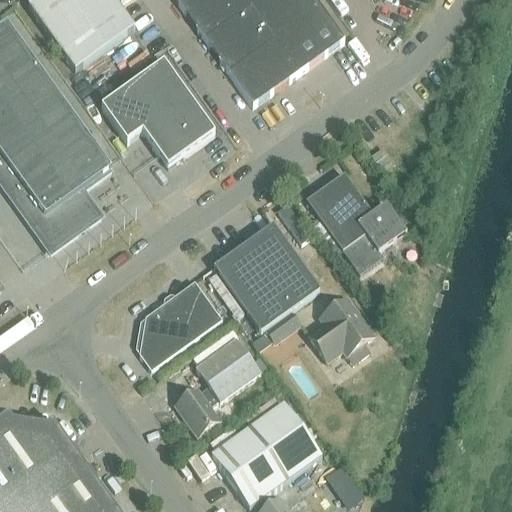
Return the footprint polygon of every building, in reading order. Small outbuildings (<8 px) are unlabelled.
[(45,0),(29,12),(75,77),(135,34),(109,0),(45,0)] [(172,0),(253,112),(344,46),(311,0),(172,0)] [(0,186),(51,258),(101,222),(82,196),(111,175),(7,29),(0,33),(0,186)] [(159,161),(168,173),(176,167),(215,140),(163,68),(101,113),(127,148),(142,138),(159,161)] [(371,161),(380,173),(391,165),(382,153),(371,161)] [(344,180),(306,207),(342,257),(359,281),(383,264),(379,258),(396,246),(392,240),(402,233),(386,210),(372,220),(368,223),(364,218),(368,214),(344,180)] [(214,273),(260,339),(319,296),(272,231),(214,273)] [(0,294),(14,284),(0,263),(0,294)] [(139,361),(151,378),(223,326),(195,287),(145,323),(139,361)] [(320,325),(323,330),(308,341),(327,368),(343,357),(346,362),(374,342),(347,305),(320,325)] [(196,375),(220,409),(261,379),(237,346),(196,375)] [(198,396),(175,412),(198,443),(220,427),(198,396)] [(211,462),(246,511),(252,511),(321,463),(283,410),(211,462)] [(8,421),(0,426),(0,465),(28,505),(81,467),(52,428),(46,433),(13,427),(8,421)] [(0,511),(18,511),(28,505),(0,465),(0,511)] [(28,505),(33,511),(112,511),(81,467),(28,505)]
